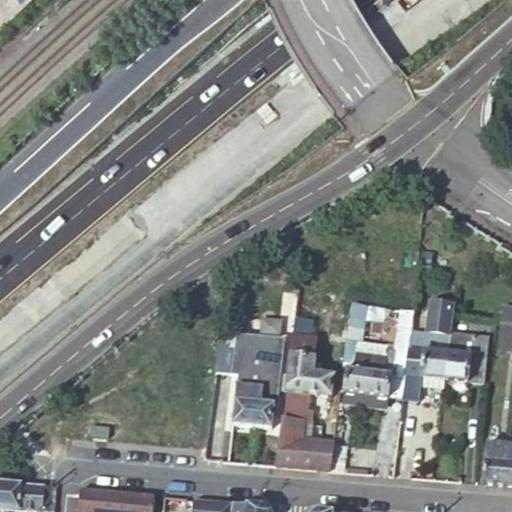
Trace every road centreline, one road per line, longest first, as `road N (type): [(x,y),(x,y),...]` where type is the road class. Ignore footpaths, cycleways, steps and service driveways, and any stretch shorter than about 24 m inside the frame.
road 1 (trunk): [(0,418),(184,265),(411,138),(511,42)]
road 2 (trunk): [(0,344),(245,135),(452,0)]
road 3 (trunk): [(339,0),(0,276)]
road 4 (trunk): [(224,0),(0,196)]
road 5 (unknown): [(511,210),(373,103),(311,0)]
road 6 (residential): [(291,489),(67,470)]
road 7 (residential): [(511,507),(291,489)]
